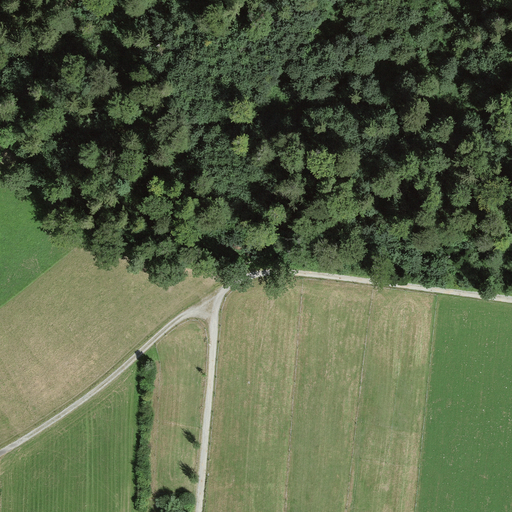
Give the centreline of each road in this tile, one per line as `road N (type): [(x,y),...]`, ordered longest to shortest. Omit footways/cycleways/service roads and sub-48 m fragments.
road 1 (track): [(0,452),(90,393),(183,314),(260,271),(511,299)]
road 2 (track): [(0,137),(308,106),(511,110)]
road 3 (track): [(197,511),(216,296)]
road 4 (track): [(68,0),(39,69),(0,128)]
